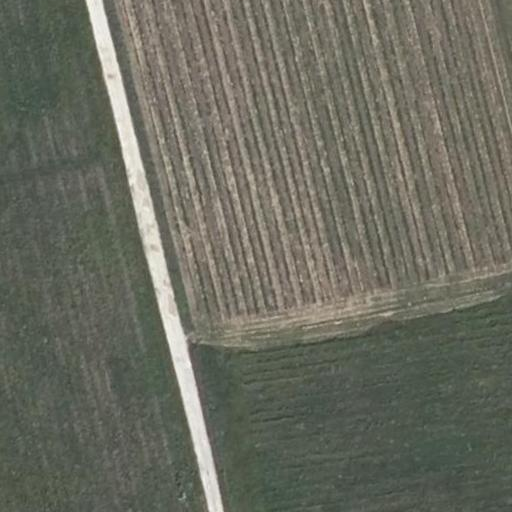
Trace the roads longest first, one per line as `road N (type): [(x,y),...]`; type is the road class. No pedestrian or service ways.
road 1 (track): [(212,511),(87,0)]
road 2 (track): [(511,269),(171,341)]
